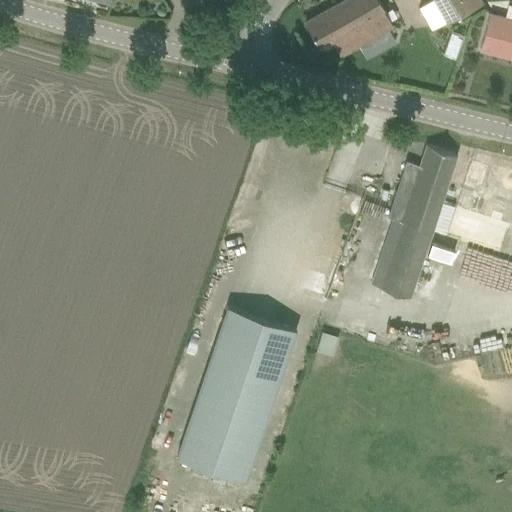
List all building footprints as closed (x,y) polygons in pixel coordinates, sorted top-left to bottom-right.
[(333,42),(341,55),(393,26),(385,13),(386,12),(379,0),(342,0),(305,21),(321,49),(333,42)] [(434,0),(448,23),(483,3),(480,0),(434,0)] [(511,18),(490,12),(481,49),(511,57),(511,18)] [(411,292),(457,154),(427,143),(420,166),(406,161),(387,216),(394,218),(373,280),(411,292)] [(450,261),(454,249),(430,240),(426,253),(450,261)] [(177,457),(245,480),(296,329),(228,306),(177,457)]
